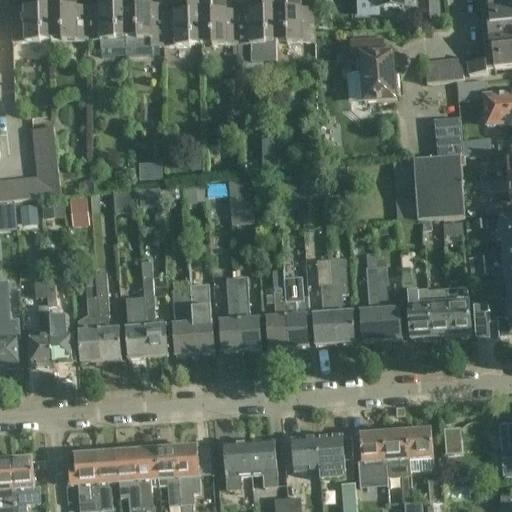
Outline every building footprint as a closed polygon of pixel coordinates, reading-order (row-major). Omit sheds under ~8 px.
[(41,43),(52,43),(51,1),(40,1),(39,0),(36,0),(25,0),(25,10),(12,11),(14,46),(41,45),(41,43)] [(89,44),(88,9),(76,9),(76,0),(61,0),(51,1),(52,43),(63,43),(63,45),(78,44),(89,44)] [(99,0),(100,8),(88,9),(89,44),(102,44),(102,60),(127,59),(125,0),(99,0)] [(165,50),(164,15),(164,7),(151,7),(151,0),(125,0),(127,59),(152,59),(152,50),(165,50)] [(357,0),(358,4),(379,4),(379,11),(417,9),(416,0),(357,0)] [(511,0),(487,0),(489,11),(511,8),(511,0)] [(286,2),(276,3),(277,45),(287,44),(288,47),(315,46),(314,11),(301,11),(301,1),(286,1),(286,2)] [(266,45),(277,45),(276,3),(265,3),(264,2),(250,2),(250,12),(238,13),(239,48),(266,47),(266,45)] [(239,48),(238,13),(227,13),(226,3),(211,3),(211,5),(201,5),(202,47),(213,46),(213,49),(239,48)] [(191,47),(202,47),(201,5),(190,5),(190,4),(175,4),(175,14),(164,15),(165,50),(191,49),(191,47)] [(439,25),(438,5),(420,6),(421,26),(439,25)] [(511,8),(489,11),(491,27),(488,27),(489,40),(511,38),(511,8)] [(511,38),(489,40),(490,54),(493,53),(494,62),(466,65),(467,80),(487,78),(487,72),(511,69),(511,38)] [(394,103),(391,51),(356,53),(359,104),(394,103)] [(462,63),(450,64),(452,86),(464,84),(462,63)] [(440,87),(452,86),(450,64),(438,65),(440,87)] [(440,87),(438,65),(425,67),(428,88),(440,87)] [(511,97),(486,99),(485,84),(466,85),(466,89),(458,89),(459,102),(486,100),(488,130),(511,127),(511,97)] [(436,162),(460,160),(463,160),(460,120),(432,123),(436,162)] [(33,133),(35,145),(56,143),(54,131),(33,133)] [(276,140),(262,140),(263,168),(277,167),(276,140)] [(57,155),(56,143),(35,145),(36,157),(57,155)] [(464,160),(491,158),(490,145),(463,147),(464,160)] [(57,155),(36,157),(37,169),(58,167),(57,155)] [(480,183),(480,186),(487,185),(511,183),(511,155),(506,156),(507,163),(497,164),(498,175),(486,176),(487,182),(480,183)] [(460,160),(436,162),(393,166),(398,227),(465,221),(464,198),(463,190),(460,160)] [(191,165),(191,174),(202,174),(202,164),(191,165)] [(62,200),(58,167),(37,169),(38,182),(62,200)] [(163,183),(163,168),(146,169),(141,169),(141,184),(146,184),(163,183)] [(302,201),(301,176),(278,177),(279,196),(293,195),(294,202),(302,201)] [(42,203),(62,200),(38,182),(26,183),(29,204),(42,203)] [(104,182),(85,183),(86,196),(105,195),(104,182)] [(29,204),(26,183),(14,184),(16,205),(29,204)] [(511,183),(487,185),(480,186),(473,186),(474,191),(487,190),(488,196),(510,194),(510,204),(511,204),(511,183)] [(4,207),(16,205),(14,184),(2,186),(4,207)] [(253,225),(250,185),(229,187),(233,227),(253,225)] [(196,186),(185,187),(187,208),(198,207),(196,186)] [(208,187),(209,201),(227,201),(227,187),(208,187)] [(184,203),(183,192),(168,192),(169,204),(184,203)] [(138,193),(115,195),(117,218),(140,216),(138,193)] [(100,199),(91,200),(93,216),(101,216),(100,199)] [(88,202),(71,204),(74,231),(90,229),(88,202)] [(35,207),(20,209),(23,230),(37,228),(35,207)] [(66,207),(43,210),(44,223),(67,221),(66,207)] [(504,244),(511,243),(511,220),(498,221),(499,234),(503,234),(504,244)] [(486,223),(467,224),(468,233),(487,231),(486,223)] [(432,234),(432,226),(424,226),(424,234),(432,234)] [(444,228),(445,238),(463,237),(462,226),(444,228)] [(388,239),(388,229),(375,229),(376,239),(388,239)] [(502,268),(511,267),(511,243),(504,244),(505,257),(501,257),(502,268)] [(382,345),(378,285),(377,275),(376,257),(367,258),(371,314),(360,315),(362,347),(382,345)] [(410,258),(400,259),(403,285),(412,285),(410,258)] [(471,270),(490,269),(490,261),(470,262),(471,270)] [(330,264),(332,288),(336,349),(356,347),(354,315),(344,316),(343,299),(349,299),(346,263),(330,264)] [(316,350),(336,349),(332,288),(330,264),(317,265),(319,290),(322,290),(324,317),(314,318),(316,350)] [(128,363),(149,362),(145,301),(144,284),(143,266),(134,267),(138,331),(126,332),(128,363)] [(511,267),(502,268),(503,280),(507,279),(508,291),(511,290),(511,267)] [(491,278),(490,269),(471,270),(472,279),(491,278)] [(274,273),(275,293),(277,321),(267,321),(269,353),(290,352),(286,292),(284,292),(283,283),(283,273),(274,273)] [(377,275),(378,285),(382,345),(403,344),(401,312),(390,313),(388,274),(377,275)] [(96,287),(98,305),(102,365),(123,364),(120,332),(110,333),(106,276),(96,277),(96,280),(96,287)] [(82,367),(102,365),(98,305),(96,287),(96,280),(86,281),(89,322),(79,326),(80,336),(82,367)] [(284,292),(286,292),(290,352),(309,351),(307,319),(297,319),(296,306),(305,305),(303,281),(283,283),(284,292)] [(237,282),(227,283),(230,324),(220,325),(222,357),(242,355),(237,282)] [(237,282),(242,355),(263,354),(260,322),(250,323),(247,282),(237,282)] [(144,284),(145,301),(149,362),(169,361),(167,329),(157,329),(155,301),(154,283),(144,284)] [(38,300),(49,299),(48,285),(48,284),(37,284),(38,300)] [(50,309),(50,320),(53,369),(74,368),(72,336),(60,337),(57,284),(48,285),(49,299),(50,309)] [(7,341),(6,323),(3,287),(0,287),(0,370),(0,373),(20,372),(17,340),(7,341)] [(216,357),(211,289),(191,290),(192,297),(196,359),(216,357)] [(468,342),(470,340),(472,340),(468,291),(448,293),(450,341),(461,340),(463,342),(468,342)] [(428,294),(431,342),(431,345),(441,344),(443,341),(450,341),(448,293),(438,293),(428,294)] [(423,345),(431,345),(431,342),(428,294),(408,296),(411,343),(422,343),(423,345)] [(173,328),(176,360),(196,359),(192,297),(173,298),(175,328),(173,328)] [(483,307),(483,316),(489,316),(495,315),(495,306),(483,307)] [(33,370),(53,369),(50,320),(50,309),(40,310),(42,339),(31,339),(33,370)] [(489,316),(483,316),(475,317),(477,340),(490,338),(489,316)] [(511,427),(500,429),(504,480),(511,479),(511,427)] [(445,433),(447,458),(463,457),(461,431),(445,433)] [(432,433),(408,435),(410,464),(411,481),(431,479),(435,475),(432,433)] [(410,464),(408,435),(385,437),(388,484),(411,482),(411,481),(410,464)] [(361,439),(364,485),(388,483),(385,437),(361,439)] [(320,475),(321,481),(321,484),(347,482),(344,440),(317,442),(320,475)] [(294,476),(320,475),(317,442),(292,443),(294,476)] [(276,445),(249,447),(252,481),(263,480),(264,492),(278,491),(277,479),(278,479),(276,445)] [(241,482),(252,481),(249,447),(224,448),(228,496),(242,495),(241,482)] [(182,511),(183,511),(195,511),(194,500),(202,499),(198,450),(178,452),(182,511)] [(150,452),(148,454),(138,454),(142,511),(154,511),(153,490),(150,488),(150,485),(160,484),(157,451),(150,452)] [(166,451),(157,451),(160,484),(160,491),(169,490),(170,511),(173,511),(182,511),(178,452),(168,452),(166,451)] [(130,511),(142,511),(138,454),(127,455),(126,453),(118,454),(120,487),(121,503),(130,502),(130,511)] [(110,455),(108,457),(97,458),(100,511),(114,511),(113,493),(110,490),(110,488),(120,487),(118,454),(110,455)] [(100,511),(97,458),(87,458),(87,456),(75,457),(75,459),(69,460),(71,491),(81,490),(82,511),(100,511)] [(17,511),(13,464),(3,465),(1,463),(0,462),(0,511),(17,511)] [(34,462),(13,464),(17,511),(29,511),(29,509),(42,508),(41,491),(36,491),(34,462)] [(445,506),(445,505),(444,492),(444,486),(430,486),(432,507),(445,506)] [(357,511),(356,491),(343,492),(344,511),(357,511)] [(468,491),(444,492),(445,505),(469,504),(468,491)] [(411,494),(402,494),(403,504),(403,507),(412,506),(411,494)] [(511,511),(511,499),(501,500),(501,510),(508,510),(508,511),(511,511)] [(275,511),(288,511),(288,502),(275,503),(275,511)] [(301,511),(301,502),(288,502),(288,511),(301,511)]
